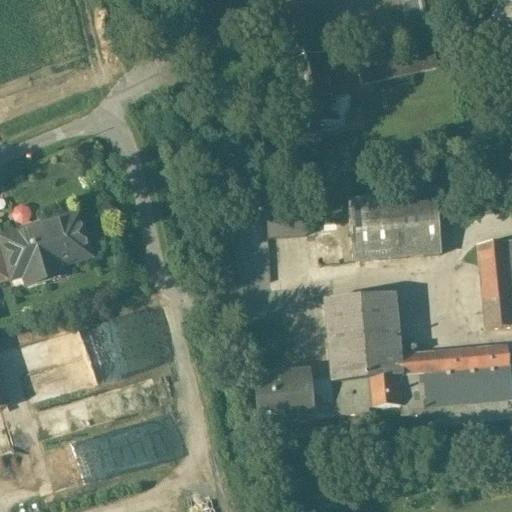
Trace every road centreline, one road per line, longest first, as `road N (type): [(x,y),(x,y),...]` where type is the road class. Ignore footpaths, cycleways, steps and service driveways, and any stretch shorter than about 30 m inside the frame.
road 1 (unclassified): [(0,157),(109,113),(156,65)]
road 2 (track): [(416,283),(462,341),(511,338)]
